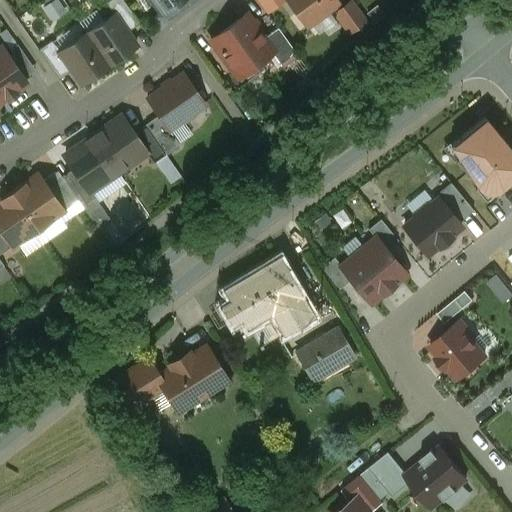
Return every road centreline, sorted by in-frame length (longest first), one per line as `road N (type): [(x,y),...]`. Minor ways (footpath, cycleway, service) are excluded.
road 1 (tertiary): [(0,443),(185,281),(488,52)]
road 2 (tertiary): [(458,18),(261,189),(0,387)]
road 3 (residential): [(511,495),(388,338),(511,236)]
road 4 (residential): [(0,165),(157,58),(175,31),(219,0)]
